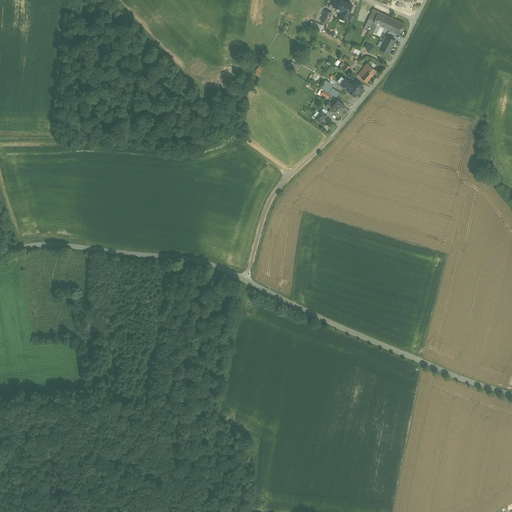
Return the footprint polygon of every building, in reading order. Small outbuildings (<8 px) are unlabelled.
[(352,4),(342,0),(335,0),(332,6),(343,11),(340,17),(345,20),(352,4)] [(367,12),(358,9),(354,22),(362,25),(367,12)] [(395,19),(378,11),(376,16),(373,23),(383,27),(390,30),(395,19)] [(376,16),(371,14),(370,16),(371,16),(369,21),(368,20),(364,29),(380,36),(383,27),(373,23),(376,16)] [(404,23),(395,19),(390,30),(399,35),(404,23)] [(321,25),(312,21),(309,27),(318,31),(321,25)] [(396,40),(387,36),(383,42),(384,42),(380,49),(389,54),(396,40)] [(289,67),(295,71),(299,64),(293,61),(289,67)] [(351,67),(346,63),(342,68),(347,72),(351,67)] [(376,70),(367,63),(364,67),(358,74),(367,81),(376,70)] [(262,65),(255,73),(259,76),(266,68),(262,65)] [(333,77),(340,81),(342,77),(341,76),(342,74),(337,71),(333,77)] [(355,80),(352,84),(345,78),(340,83),(355,96),(363,86),(355,80)] [(340,92),(332,87),(329,93),(336,97),(340,92)] [(335,97),(321,88),(317,94),(322,96),(322,95),(332,101),(335,97)] [(338,100),(334,105),(329,101),(325,105),(330,109),(330,110),(337,116),(345,106),(338,100)] [(324,112),(319,109),(315,114),(320,117),(324,112)]
